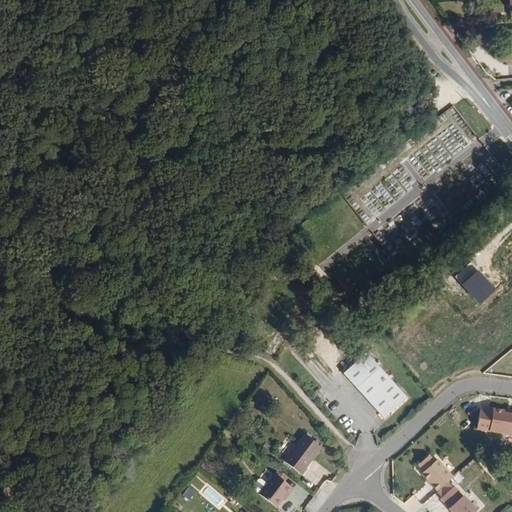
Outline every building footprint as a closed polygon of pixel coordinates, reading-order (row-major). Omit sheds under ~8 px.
[(511,20),(511,0),(502,0),(504,21),(511,20)] [(479,43),(478,34),(465,35),(465,44),(479,43)] [(386,264),(381,257),(377,260),(382,267),(386,264)] [(479,270),(463,285),(480,304),(496,289),(479,270)] [(407,399),(366,355),(343,376),(384,420),(407,399)] [(511,436),(511,416),(501,414),(502,412),(491,410),(491,412),(478,410),(475,430),(511,436)] [(302,470),(317,449),(300,437),(280,464),(298,478),(303,471),(302,470)] [(452,479),(436,461),(434,464),(428,457),(416,467),(422,474),(420,476),(436,494),(452,479)] [(285,497),(289,491),(270,476),(255,497),(273,510),(279,501),(283,496),(285,497)] [(474,511),(462,499),(461,499),(452,489),(439,501),(448,510),(447,511),(474,511)]
